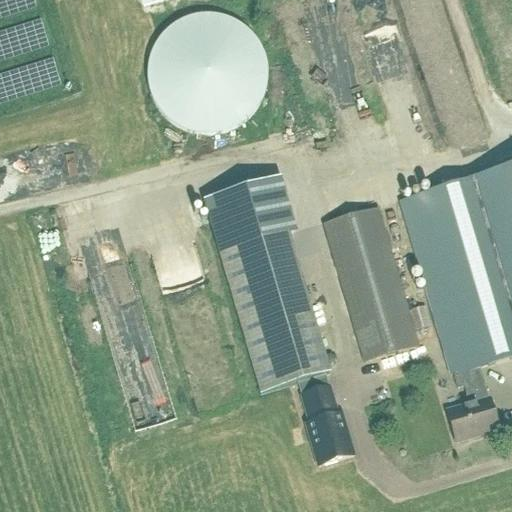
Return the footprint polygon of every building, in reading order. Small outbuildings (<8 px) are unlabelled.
[(146,72),(146,78),(146,83),(147,88),(148,93),(150,98),(152,103),(154,108),(157,112),(160,116),(164,120),(167,124),(172,127),(176,130),(181,132),(185,134),(190,136),(196,137),(201,138),(206,138),(211,138),(217,137),(222,136),(227,134),(232,132),(236,130),(241,127),(245,124),(249,120),(252,116),(255,112),(258,108),(261,103),(263,98),(264,93),(265,88),(266,83),(266,78),(266,72),(265,67),(264,62),(263,57),(261,52),(258,47),(255,43),(252,39),(249,35),(245,31),(241,28),(236,25),(232,23),(227,21),(222,19),(217,18),(211,18),(206,17),(201,18),(196,18),(191,19),(185,21),(181,23),(176,25),(172,28),(167,31),(164,35),(160,39),(157,43),(154,47),(152,52),(150,57),(148,62),(147,67),(146,72)] [(361,148),(369,144),(361,124),(352,128),(361,148)] [(478,371),(511,360),(511,170),(401,204),(456,391),(463,389),(468,407),(446,414),(455,445),(497,433),(488,402),(478,371)] [(271,182),(202,203),(261,397),(330,376),(271,182)] [(377,211),(323,227),(364,365),(418,349),(377,211)] [(39,264),(62,258),(58,244),(35,250),(39,264)] [(181,361),(218,348),(203,301),(165,314),(181,361)] [(307,427),(319,469),(354,459),(341,417),(335,419),(331,405),(333,405),(329,391),(302,399),(306,413),(308,412),(312,426),(307,427)]
